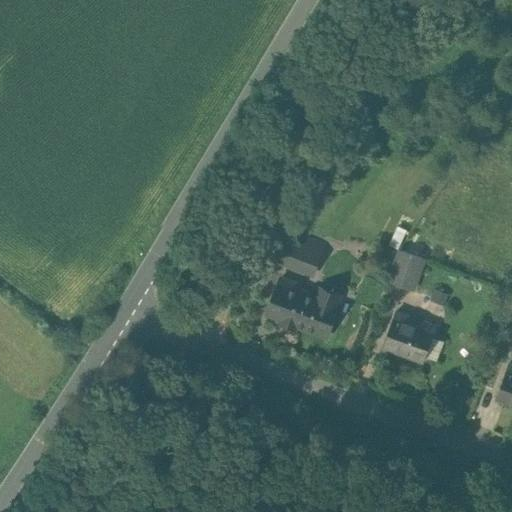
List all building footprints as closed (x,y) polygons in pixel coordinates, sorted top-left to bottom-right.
[(326,239),(311,233),(308,241),(307,242),(323,248),(326,239)] [(323,248),(307,242),(308,241),(290,234),(282,256),(315,269),(323,248)] [(425,253),(402,244),(392,274),(415,282),(425,253)] [(319,292),(297,283),(299,277),(283,272),(270,307),(284,313),(283,316),(297,321),(298,318),(328,330),(340,300),(338,299),(342,290),(323,282),(319,292)] [(435,327),(410,319),(412,312),(397,307),(385,343),(425,356),(435,327)] [(511,355),(498,391),(511,395),(511,355)]
